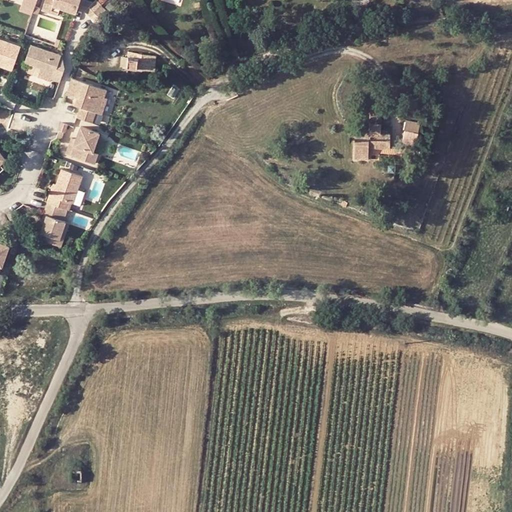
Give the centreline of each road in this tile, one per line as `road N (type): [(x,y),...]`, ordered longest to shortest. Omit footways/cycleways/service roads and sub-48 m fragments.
road 1 (residential): [(363,0),(357,27),(244,67),(202,99),(101,221),(82,266),(76,311)]
road 2 (unclassified): [(76,311),(297,294),(511,335)]
road 3 (track): [(313,511),(334,334),(273,319),(308,309),(312,295)]
road 4 (residential): [(76,311),(79,338),(0,500)]
road 5 (residential): [(0,204),(27,182),(64,81)]
